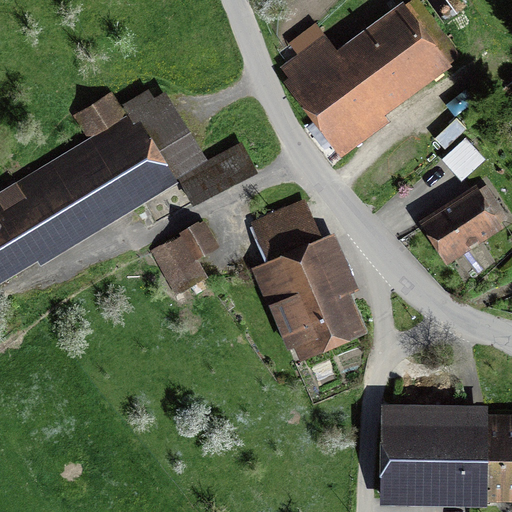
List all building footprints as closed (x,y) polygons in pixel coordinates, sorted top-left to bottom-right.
[(290,83),(332,139),(451,50),(417,5),(343,61),(325,37),(284,68),(293,81),(290,83)] [(120,115),(108,94),(76,114),(88,134),(120,115)] [(198,161),(160,98),(19,184),(30,202),(11,213),(4,201),(0,203),(0,270),(66,231),(73,241),(83,235),(77,224),(162,173),(167,180),(198,161)] [(442,159),(462,180),(485,159),(465,138),(442,159)] [(240,145),(180,179),(194,202),(254,168),(240,145)] [(495,203),(486,209),(474,191),(425,222),(448,258),(497,225),(495,222),(503,216),(495,203)] [(306,352),(357,331),(303,206),(258,225),(275,264),(256,272),(271,306),(284,300),(306,352)] [(199,274),(217,266),(208,246),(190,254),(199,274)] [(384,498),(408,498),(408,486),(511,488),(511,429),(466,429),(466,423),(385,422),(384,498)]
